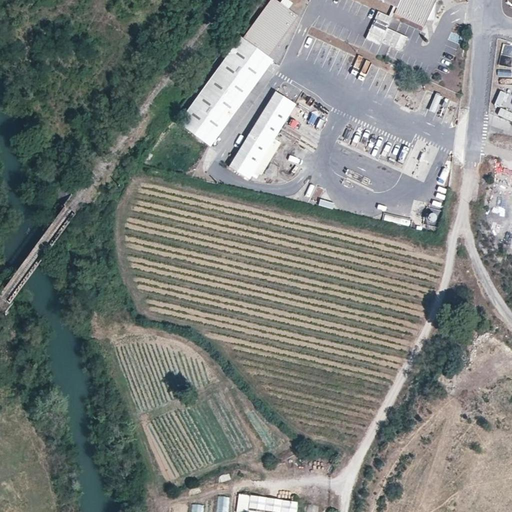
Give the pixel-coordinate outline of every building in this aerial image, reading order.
[(277,0),(267,0),(241,38),(269,57),(300,16),(277,0)] [(440,0),(400,0),(394,16),(426,30),(440,0)] [(269,57),(241,38),(189,111),(180,123),(211,146),(273,60),(269,57)] [(332,61),(339,48),(332,44),(326,58),(332,61)] [(288,70),(268,105),(248,138),(230,167),(250,179),(265,155),(293,108),(310,82),(288,70)] [(502,106),(506,91),(499,90),(495,104),(502,106)] [(511,120),(511,112),(500,107),(497,114),(511,120)] [(229,511),(231,495),(216,494),(214,511),(229,511)] [(248,511),(296,511),(298,502),(251,496),(248,511)] [(189,511),(201,511),(202,504),(190,503),(189,511)]
